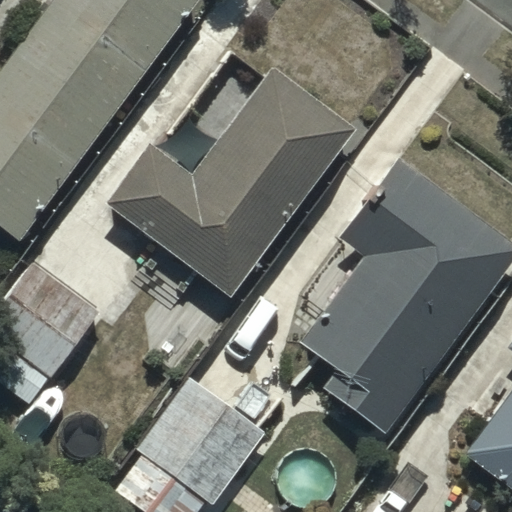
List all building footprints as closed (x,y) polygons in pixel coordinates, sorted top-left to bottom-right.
[(0,229),(8,235),(182,0),(41,0),(0,55),(0,229)] [(222,293),(344,122),(261,63),(185,170),(140,138),(94,202),(222,293)] [(385,435),(511,257),(511,246),(400,166),(339,251),(359,265),(300,347),(336,373),(324,391),(385,435)] [(0,346),(0,383),(24,401),(93,310),(22,256),(0,285),(0,339),(3,342),(0,346)] [(511,497),(511,357),(510,360),(511,362),(511,403),(467,464),(511,497)] [(188,511),(199,496),(205,501),(258,429),(183,375),(130,447),(135,450),(109,486),(144,511),(188,511)]
